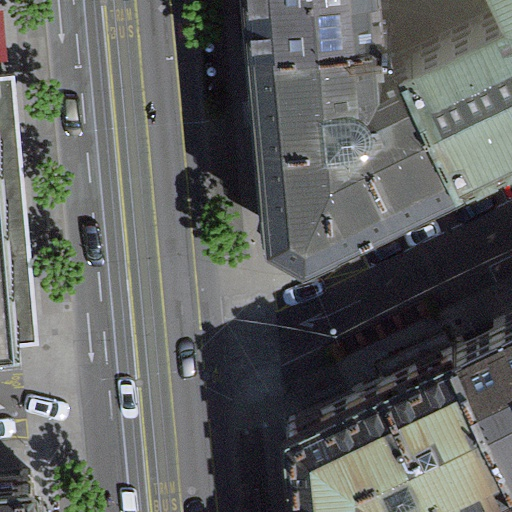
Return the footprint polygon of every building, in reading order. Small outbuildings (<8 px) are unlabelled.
[(380,0),(251,0),(254,34),(383,23),(380,0)] [(511,2),(406,53),(463,169),(511,145),(511,2)] [(400,199),(463,169),(406,53),(388,61),(383,23),(254,34),(265,144),(272,226),(306,245),(400,199)] [(0,319),(17,318),(0,119),(0,319)] [(511,314),(457,341),(511,455),(511,314)] [(426,511),(427,509),(511,467),(511,455),(457,341),(344,394),(293,418),(300,502),(300,511),(426,511)] [(0,511),(36,511),(32,470),(0,472),(0,511)]
